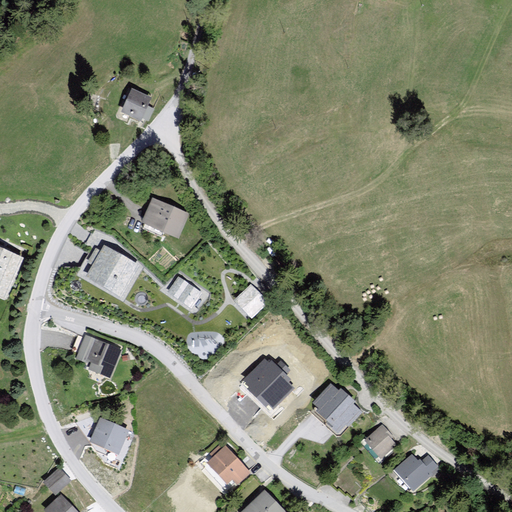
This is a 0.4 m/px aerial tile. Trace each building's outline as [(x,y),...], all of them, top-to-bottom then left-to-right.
[(151,100),(130,89),(117,115),(138,125),(151,100)] [(189,213),(151,197),(141,221),(179,237),(189,213)] [(121,299),(139,268),(105,247),(86,277),(121,299)] [(21,262),(0,251),(0,297),(3,299),(21,262)] [(179,277),(168,292),(191,308),(202,294),(179,277)] [(251,285),(235,300),(252,317),(268,303),(251,285)] [(122,351),(86,335),(76,356),(91,363),(88,369),(110,379),(122,351)] [(338,390),(331,383),(312,402),(318,407),(315,410),(340,434),(361,412),(352,403),(354,401),(340,388),(338,390)] [(129,431),(99,419),(89,443),(119,455),(129,431)] [(382,424),(365,439),(381,458),(396,445),(391,438),(393,437),(382,424)] [(225,446),(207,463),(228,486),(234,480),(238,484),(250,472),(225,446)] [(412,454),(394,469),(413,491),(433,474),(432,472),(437,467),(428,455),(422,460),(420,458),(418,460),(412,454)] [(71,481),(58,467),(42,481),(56,495),(71,481)] [(286,511),(264,490),(241,511),(286,511)] [(77,511),(61,496),(45,511),(77,511)]
